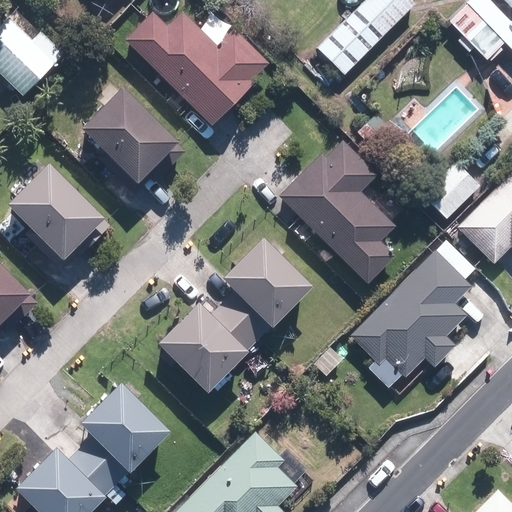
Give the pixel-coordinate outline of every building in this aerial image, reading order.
[(360,0),(310,51),(337,77),(406,6),(399,0),(360,0)] [(477,47),(489,58),(508,40),(471,3),(453,21),(467,35),(462,40),(473,51),(477,47)] [(133,38),(213,119),(249,82),(244,77),(256,65),(229,38),(213,54),(177,17),(161,32),(150,21),(133,38)] [(0,37),(0,66),(31,97),(70,58),(47,35),(39,44),(16,21),(0,37)] [(84,124),(138,180),(180,140),(127,84),(84,124)] [(383,130),(407,156),(425,140),(401,115),(391,124),(380,113),(361,130),(371,141),(383,130)] [(334,160),(298,196),(375,274),(397,253),(381,237),(397,222),(362,187),(378,171),(351,144),(334,160)] [(482,183),(458,159),(425,191),(449,215),(482,183)] [(14,200),(68,256),(110,216),(56,160),(14,200)] [(511,172),(460,226),(495,261),(511,245),(511,172)] [(228,306),(256,333),(308,281),(266,239),(238,267),(245,273),(239,280),(246,287),(228,306)] [(388,355),(408,375),(426,356),(435,365),(456,344),(446,334),(468,313),(455,301),(472,285),(437,250),(354,334),(382,361),(388,355)] [(0,318),(21,298),(0,276),(0,318)] [(211,379),(256,333),(228,306),(216,318),(208,310),(201,317),(195,311),(169,337),(211,379)] [(346,358),(333,344),(307,367),(320,381),(346,358)] [(101,434),(88,445),(119,479),(173,426),(123,377),(84,417),(101,434)] [(177,511),(289,511),(290,511),(281,502),(301,481),(282,463),(287,457),(259,430),(177,511)] [(60,442),(21,481),(51,511),(85,511),(119,479),(88,445),(76,458),(60,442)] [(475,511),(511,511),(511,505),(497,491),(475,511)]
